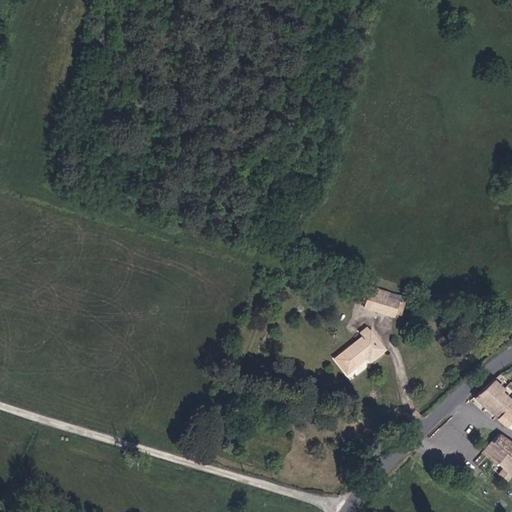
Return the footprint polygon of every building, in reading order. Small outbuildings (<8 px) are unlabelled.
[(389,309),(390,304),(372,299),(369,309),(374,311),(372,319),(385,323),(386,318),(410,326),(413,316),(408,314),(389,309)] [(409,309),(390,304),(389,309),(408,314),(409,309)] [(365,384),(374,376),(384,367),(387,370),(401,357),(384,340),(382,341),(379,338),(375,342),(378,346),(351,370),(365,384)] [(493,378),(468,404),(479,414),(491,401),(496,396),(503,388),(493,378)] [(479,414),(488,422),(501,410),(491,401),(479,414)] [(511,413),(504,406),(501,410),(488,422),(497,430),(506,421),(511,426),(511,413)] [(510,466),(511,463),(511,452),(492,437),(485,446),(505,462),(510,466)] [(478,453),(498,470),(495,475),(502,481),(511,467),(510,466),(505,462),(485,446),(478,453)]
